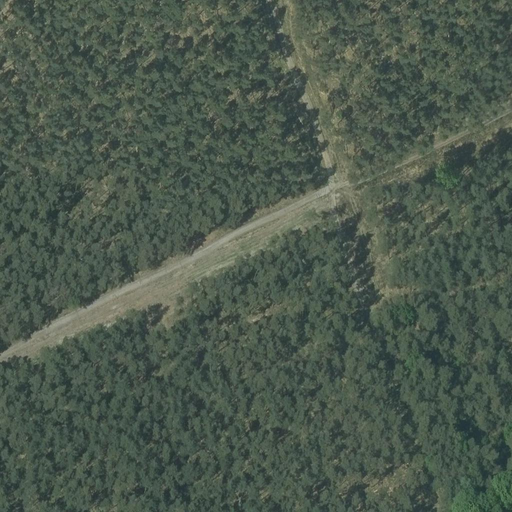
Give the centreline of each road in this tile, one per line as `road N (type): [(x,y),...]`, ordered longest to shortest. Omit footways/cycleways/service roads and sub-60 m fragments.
road 1 (track): [(511,287),(414,307),(384,304),(355,212),(338,189),(0,355)]
road 2 (track): [(511,106),(338,189)]
